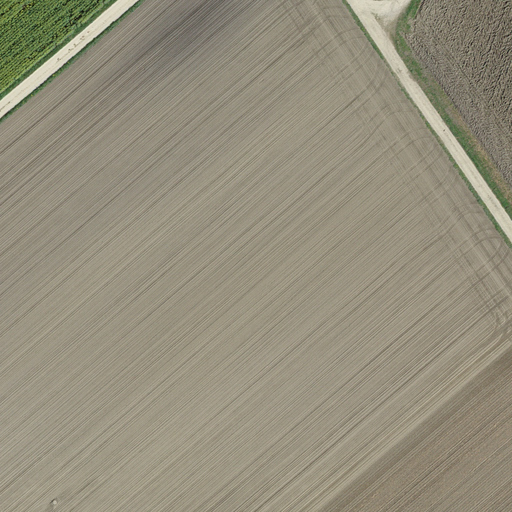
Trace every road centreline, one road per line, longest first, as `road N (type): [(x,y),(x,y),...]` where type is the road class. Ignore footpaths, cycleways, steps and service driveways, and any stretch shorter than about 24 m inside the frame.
road 1 (track): [(369,23),(511,233)]
road 2 (track): [(127,0),(0,108)]
